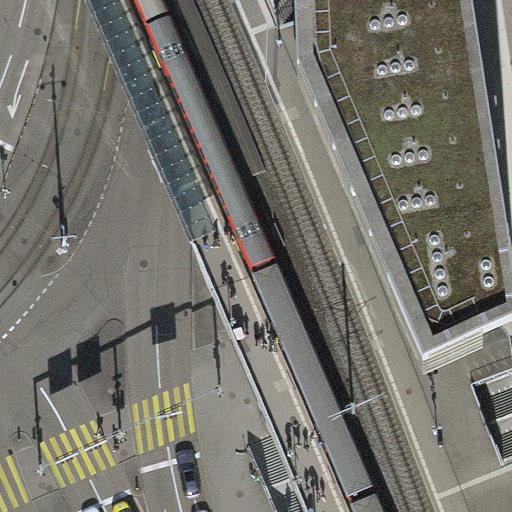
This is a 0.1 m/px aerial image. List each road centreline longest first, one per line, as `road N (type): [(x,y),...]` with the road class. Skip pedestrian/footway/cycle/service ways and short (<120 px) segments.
road 1 (primary): [(182,511),(162,414),(152,166)]
road 2 (secondary): [(26,373),(81,300),(152,166)]
road 3 (primary): [(152,166),(160,0)]
road 4 (secondary): [(107,511),(77,448),(26,373)]
